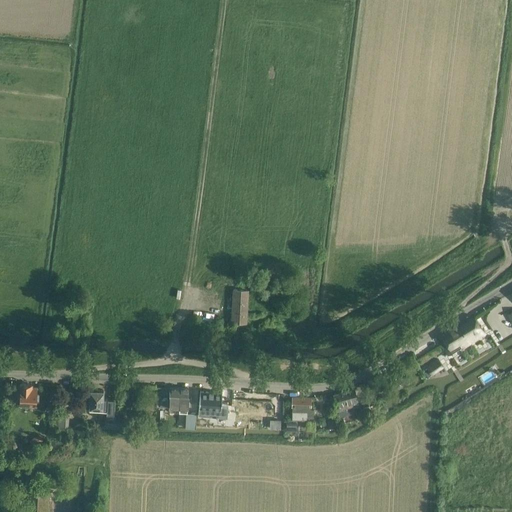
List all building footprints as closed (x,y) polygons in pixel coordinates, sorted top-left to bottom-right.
[(247,290),(233,290),(232,323),(246,323),(247,290)] [(444,348),(446,352),(448,355),(461,346),(462,348),(485,334),(473,316),(441,336),(448,346),(444,348)] [(429,367),(432,372),(435,371),(444,366),(440,360),(429,367)] [(385,389),(388,394),(397,389),(408,382),(405,377),(394,384),(385,389)] [(32,384),(20,384),(19,404),(36,404),(37,387),(31,387),(32,384)] [(169,400),(162,400),(162,406),(169,406),(169,409),(169,412),(179,412),(179,388),(170,388),(169,400)] [(179,388),(179,412),(184,413),(184,407),(188,407),(188,405),(191,405),(191,398),(189,398),(189,388),(179,388)] [(103,391),(97,391),(97,389),(92,389),(92,391),(90,390),(89,411),(106,412),(114,412),(114,398),(103,397),(103,391)] [(338,411),(354,406),(355,408),(359,407),(354,389),(333,394),(338,411)] [(200,390),(198,415),(227,417),(228,403),(221,403),(222,392),(200,390)] [(292,397),(292,402),(292,419),(306,420),(307,418),(313,418),(313,410),(310,410),(311,398),(302,398),(292,397)] [(241,420),(257,421),(258,409),(242,408),(241,420)] [(186,413),(185,428),(189,428),(195,428),(195,425),(196,414),(189,414),(186,413)] [(337,428),(336,420),(327,421),(328,429),(337,428)] [(40,434),(29,441),(33,447),(44,441),(40,434)] [(26,507),(25,511),(47,511),(49,493),(26,492),(26,497),(23,497),(22,507),(26,507)]
